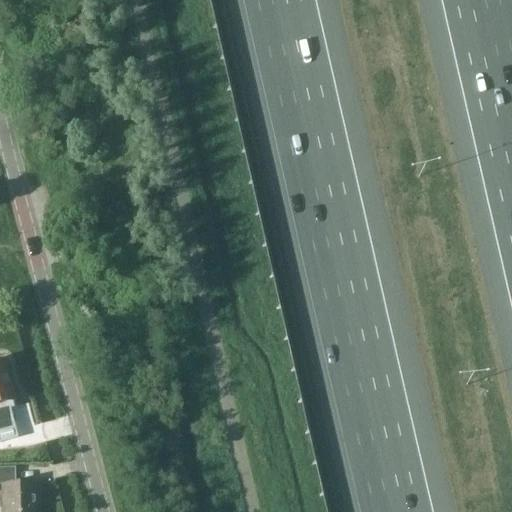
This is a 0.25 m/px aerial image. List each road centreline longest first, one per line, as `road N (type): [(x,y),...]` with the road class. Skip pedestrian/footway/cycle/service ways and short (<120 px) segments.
road 1 (motorway): [(283,0),(402,511)]
road 2 (tertiary): [(103,511),(0,115)]
road 3 (motorway): [(511,129),(481,0)]
